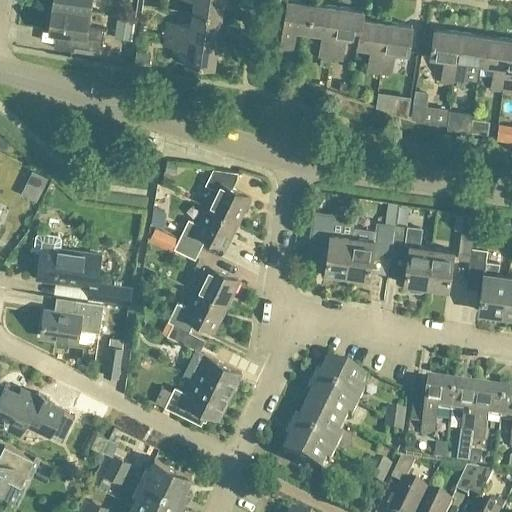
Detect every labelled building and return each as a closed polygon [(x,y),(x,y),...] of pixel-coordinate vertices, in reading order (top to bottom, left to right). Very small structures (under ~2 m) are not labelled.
[(53,0),(52,7),(90,13),(91,0),(53,0)] [(223,0),(190,0),(194,1),(192,14),(221,18),(223,0)] [(285,0),(278,53),(290,55),(294,31),(307,32),(311,4),(285,0)] [(311,4),(307,32),(320,34),(317,58),(329,60),(336,7),(311,4)] [(90,13),(52,7),(49,32),(75,36),(74,48),(102,52),(105,29),(88,27),(90,13)] [(362,11),(336,7),(329,60),(341,62),(344,38),(357,39),(360,19),(361,19),(362,11)] [(165,36),(218,43),(221,18),(192,14),(191,27),(167,23),(165,36)] [(369,49),(366,73),(378,75),(385,22),(361,19),(360,19),(357,39),(356,47),(369,49)] [(390,77),(394,53),(407,54),(411,26),(385,22),(378,75),(390,77)] [(434,29),(430,57),(443,60),(440,84),(452,85),(460,33),(434,29)] [(468,63),(480,65),(485,36),(460,33),(452,85),(465,87),(468,63)] [(218,43),(165,36),(163,48),(187,51),(186,64),(214,68),(218,43)] [(502,92),(510,40),(485,36),(480,65),(494,67),(490,90),(502,92)] [(511,40),(510,40),(502,92),(511,93),(511,40)] [(448,109),(414,105),(412,119),(419,121),(446,125),(448,109)] [(214,191),(206,208),(238,223),(250,198),(232,190),(238,178),(237,173),(212,170),(205,187),(214,191)] [(225,248),(238,223),(206,208),(197,225),(188,221),(179,240),(200,250),(205,239),(225,248)] [(324,274),(346,277),(352,238),(355,223),(334,220),(334,217),(321,215),(317,240),(329,242),(324,274)] [(373,241),(352,238),(346,277),(368,280),(373,249),(378,249),(377,256),(390,258),(394,226),(375,223),(373,241)] [(424,288),(426,288),(431,249),(418,247),(421,230),(394,226),(390,258),(402,260),(403,259),(408,259),(404,285),(408,286),(407,290),(410,292),(419,294),(423,292),(424,288)] [(101,255),(60,249),(61,240),(59,237),(39,234),(36,236),(34,249),(37,253),(40,253),(36,278),(90,286),(88,298),(129,304),(131,288),(97,283),(101,255)] [(470,262),(471,249),(472,249),(474,236),(461,234),(457,261),(470,262)] [(174,250),(195,260),(200,250),(179,240),(174,250)] [(453,252),(431,249),(426,288),(447,291),(453,252)] [(470,262),(466,288),(481,291),(478,312),(503,315),(508,277),(497,276),(498,265),(485,263),(487,251),(472,249),(471,249),(470,262)] [(195,291),(227,307),(240,282),(198,262),(194,270),(203,275),(195,291)] [(511,277),(508,277),(503,315),(511,316),(511,277)] [(227,307),(195,291),(186,309),(177,304),(167,324),(172,326),(189,334),(194,324),(214,333),(227,307)] [(40,337),(78,342),(79,330),(99,333),(103,304),(76,300),(74,314),(44,310),(40,337)] [(167,337),(178,342),(199,353),(205,342),(189,334),(172,326),(167,337)] [(105,377),(117,379),(122,349),(110,347),(105,377)] [(193,379),(230,397),(241,373),(204,356),(193,379)] [(314,372),(309,381),(358,406),(364,392),(361,390),(365,381),(328,363),(321,376),(314,372)] [(166,407),(199,424),(204,414),(218,421),(230,397),(193,379),(186,394),(174,388),(166,407)] [(358,406),(309,381),(304,392),(311,396),(305,409),(342,428),(347,418),(351,419),(358,406)] [(410,416),(411,417),(410,423),(423,425),(422,434),(434,436),(438,412),(450,414),(454,384),(428,381),(427,393),(414,392),(410,416)] [(472,441),(479,388),(454,384),(450,414),(463,415),(460,439),(457,462),(469,464),(470,451),(472,441)] [(4,388),(0,396),(0,419),(6,422),(3,428),(19,435),(24,424),(49,437),(62,410),(22,390),(19,395),(4,388)] [(488,419),(500,420),(504,392),(479,388),(472,441),(484,443),(488,419)] [(511,446),(511,392),(504,392),(500,420),(511,421),(511,432),(510,446),(511,446)] [(385,407),(384,419),(393,420),(395,408),(385,407)] [(403,421),(404,409),(395,408),(393,420),(403,421)] [(342,428),(305,409),(299,422),(292,418),(287,428),(336,451),(342,437),(338,435),(342,428)] [(393,420),(384,419),(383,430),(392,431),(393,420)] [(393,420),(392,431),(401,433),(403,421),(393,420)] [(336,451),(287,428),(283,437),(290,441),(283,455),(320,472),(325,462),(330,465),(336,451)] [(106,440),(97,436),(91,449),(100,453),(106,440)] [(0,495),(0,496),(7,482),(21,488),(34,461),(4,446),(0,454),(0,495)] [(123,460),(114,456),(109,466),(118,470),(123,460)] [(374,456),(368,467),(377,471),(382,460),(374,456)] [(415,460),(402,459),(391,480),(401,484),(387,511),(417,511),(427,491),(406,481),(415,460)] [(118,470),(126,474),(131,464),(123,460),(118,470)] [(140,482),(188,505),(192,495),(185,492),(191,478),(154,460),(149,470),(146,468),(140,482)] [(390,464),(382,460),(377,471),(386,475),(391,465),(390,464)] [(118,470),(109,466),(104,476),(113,481),(118,470)] [(372,481),(377,471),(368,467),(364,477),(372,481)] [(480,469),(467,468),(456,491),(467,496),(469,493),(480,469)] [(480,469),(469,493),(481,498),(494,471),(480,469)] [(121,485),(126,474),(118,470),(113,481),(121,485)] [(381,485),(386,475),(377,471),(372,481),(381,485)] [(184,511),(188,505),(140,482),(133,495),(136,497),(132,506),(143,511),(175,511),(176,511),(184,511)] [(427,491),(417,511),(447,511),(451,503),(427,491)] [(501,511),(504,505),(492,499),(488,508),(476,502),(471,511),(501,511)] [(92,501),(87,511),(88,511),(97,511),(101,505),(92,501)]
